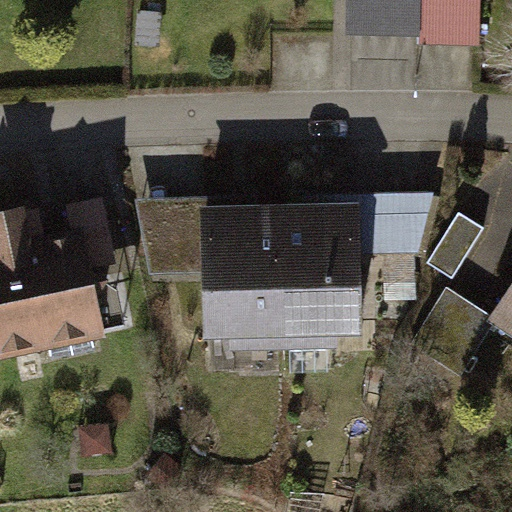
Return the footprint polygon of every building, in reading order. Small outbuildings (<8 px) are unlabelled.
[(356,0),(356,35),(485,37),(485,0),(356,0)] [(432,190),(396,192),(398,237),(434,235),(432,190)] [(81,234),(88,266),(117,260),(104,200),(75,207),(81,234)] [(88,266),(81,234),(27,245),(19,208),(0,212),(0,354),(102,333),(88,266)] [(361,339),(357,208),(280,210),(284,341),(361,339)] [(284,341),(280,210),(202,212),(206,343),(284,341)] [(489,231),(462,214),(431,264),(458,281),(489,231)] [(496,318),(452,290),(418,341),(462,370),(496,318)] [(511,293),(496,318),(511,329),(511,293)] [(113,422),(84,423),(85,456),(114,455),(113,422)]
